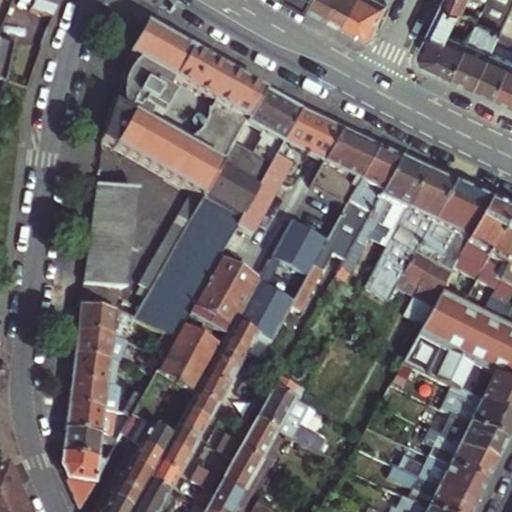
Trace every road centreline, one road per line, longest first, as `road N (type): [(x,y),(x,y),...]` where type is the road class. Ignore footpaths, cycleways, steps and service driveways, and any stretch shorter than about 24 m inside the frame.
road 1 (residential): [(90,0),(50,130),(20,400),(58,511)]
road 2 (secondary): [(185,0),(372,91)]
road 3 (secondary): [(372,91),(240,0)]
road 4 (secondary): [(511,157),(372,91)]
